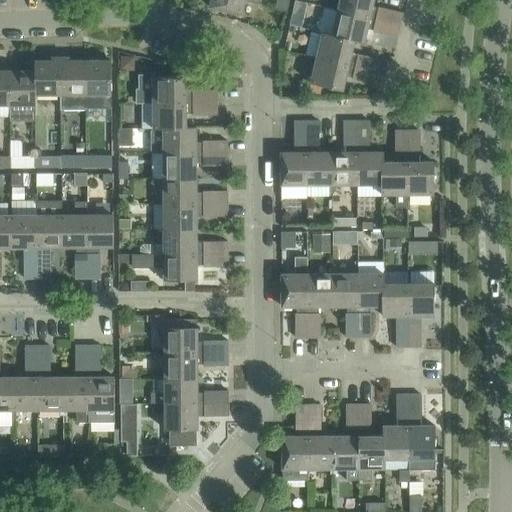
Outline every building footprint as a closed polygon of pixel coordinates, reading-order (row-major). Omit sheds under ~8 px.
[(260,0),(211,0),(210,6),(241,14),(244,0),(257,3),(260,1),(260,0)] [(287,11),(289,0),(276,0),(275,8),(287,11)] [(304,18),(307,2),(296,0),(295,0),(292,15),(304,18)] [(372,7),(373,0),(339,0),(337,10),(400,24),(403,12),(379,6),(379,9),(372,7)] [(397,37),(400,24),(337,10),(332,34),(354,39),(354,40),(364,43),(368,27),(374,29),(373,31),(397,37)] [(332,34),(323,32),(317,30),(316,34),(322,35),(318,55),(308,52),(307,54),(317,57),(379,71),(382,59),(358,54),(358,56),(351,54),(354,40),(354,39),(332,34)] [(286,42),(285,50),(292,52),(294,44),(286,42)] [(120,55),(120,70),(135,70),(135,56),(120,55)] [(376,84),(379,71),(317,57),(311,82),(342,90),(346,75),(353,76),(352,78),(376,84)] [(35,94),(60,94),(60,60),(35,60),(35,70),(35,94)] [(60,94),(60,109),(73,109),(73,101),(86,101),(86,60),(60,60),(60,94)] [(112,94),(112,80),(112,60),(86,60),(86,101),(86,107),(111,107),(111,94),(112,94)] [(0,105),(10,105),(10,70),(0,70),(0,105)] [(35,94),(35,70),(10,70),(10,105),(10,120),(36,120),(35,94)] [(153,88),(136,88),(136,102),(153,102),(217,102),(217,89),(193,89),(193,92),(186,92),(186,76),(165,76),(153,76),(153,88)] [(193,115),(217,115),(217,102),(153,102),(153,128),(186,127),(186,113),(193,113),(193,115)] [(332,152),(332,184),(358,184),(357,120),(345,121),(345,145),(347,145),(347,152),(332,152)] [(382,161),(384,161),(384,151),(368,151),(368,145),(370,145),(370,120),(357,120),(358,184),(381,184),(382,183),(382,161)] [(281,184),(307,184),(307,121),(294,121),(294,145),(296,145),(296,152),(281,152),(281,184)] [(320,121),(307,121),(307,184),(307,196),(332,196),(332,184),(332,152),(318,152),(318,145),(320,145),(320,121)] [(153,128),(151,128),(151,152),(151,153),(164,153),(227,153),(227,140),(203,140),(203,142),(196,142),(196,127),(186,127),(153,128)] [(133,145),(132,128),(119,128),(119,145),(133,145)] [(408,207),(408,194),(408,130),(395,130),(395,154),(397,154),(397,161),(384,161),(382,161),(382,183),(381,184),(381,194),(395,194),(395,207),(408,207)] [(408,194),(434,193),(434,161),(418,161),(418,154),(420,154),(420,130),(408,130),(408,194)] [(80,155),(74,155),(74,167),(87,167),(86,146),(80,147),(80,155)] [(164,153),(164,175),(164,176),(164,178),(196,178),(196,163),(203,163),(203,165),(227,165),(227,153),(164,153)] [(48,155),(49,168),(61,167),(61,155),(48,155)] [(112,155),(99,155),(99,167),(112,167),(112,166),(112,156),(112,155)] [(0,168),(11,168),(11,156),(0,156),(0,168)] [(23,156),(11,156),(11,168),(22,168),(23,168),(23,156)] [(129,162),(119,162),(119,178),(129,178),(129,162)] [(24,173),(11,173),(11,186),(24,185),(24,173)] [(46,186),(46,174),(37,174),(37,187),(46,186)] [(164,182),(164,203),(227,203),(227,190),(203,191),(203,193),(196,193),(196,178),(164,178),(164,180),(164,182)] [(133,194),(119,194),(119,203),(133,203),(133,194)] [(62,214),(63,214),(62,200),(37,200),(37,214),(37,278),(50,278),(50,254),(48,254),(48,247),(62,247),(62,214)] [(62,214),(62,247),(77,247),(77,254),(75,254),(75,277),(87,277),(87,214),(87,201),(75,201),(76,214),(63,214),(62,214)] [(164,222),(164,228),(197,228),(196,214),(203,214),(203,216),(228,216),(227,203),(164,203),(164,208),(164,222)] [(114,247),(114,226),(114,213),(87,214),(87,277),(101,278),(101,253),(99,253),(99,246),(114,247)] [(0,246),(12,247),(11,214),(0,214),(0,246)] [(25,278),(37,278),(37,214),(11,214),(12,247),(27,247),(27,254),(25,254),(25,278)] [(333,218),(334,226),(356,226),(356,217),(333,218)] [(119,218),(119,229),(129,229),(129,219),(119,218)] [(427,227),(414,227),(414,237),(427,237),(427,227)] [(164,253),(164,254),(228,253),(228,241),(203,241),(203,243),(197,243),(197,228),(164,228),(164,230),(164,232),(164,253)] [(357,242),(357,231),(346,231),(345,239),(351,242),(357,242)] [(313,234),(313,254),(330,254),(331,234),(313,234)] [(399,239),(386,239),(386,249),(399,249),(399,239)] [(426,241),(408,241),(409,254),(426,254),(426,242),(426,241)] [(132,254),(119,254),(119,262),(132,262),(133,267),(165,267),(165,280),(197,280),(197,264),(204,264),(204,266),(228,266),(228,253),(164,254),(164,253),(132,254)] [(308,274),(308,256),(295,256),(295,274),(282,274),(282,306),(297,306),(297,313),(295,313),(295,337),(308,337),(308,274)] [(318,306),(333,306),(333,273),(308,274),(308,337),(321,337),(320,313),(318,313),(318,306)] [(346,337),(358,337),(358,273),(333,273),(333,306),(348,305),(348,312),(346,312),(346,337)] [(369,305),(382,305),(383,305),(383,273),(358,273),(358,337),(371,337),(371,312),(369,312),(369,305)] [(409,283),(407,283),(407,273),(383,273),(383,305),(382,305),(382,315),(398,315),(398,322),(396,322),(396,346),(409,346),(409,283)] [(409,346),(421,346),(421,322),(419,322),(419,315),(435,315),(434,283),(409,283),(409,346)] [(119,316),(119,332),(128,332),(128,316),(119,316)] [(197,342),(197,319),(165,319),(165,353),(228,353),(228,340),(204,340),(204,342),(197,342)] [(78,377),(63,377),(63,415),(63,422),(66,422),(67,415),(67,409),(76,409),(76,422),(89,422),(88,345),(75,346),(76,370),(78,370),(78,377)] [(101,345),(88,345),(89,422),(115,422),(114,376),(99,377),(99,370),(101,370),(101,345)] [(13,421),(13,377),(0,377),(0,370),(0,346),(0,425),(13,425),(13,421)] [(16,409),(38,409),(38,346),(25,346),(25,370),(27,370),(27,377),(13,377),(13,421),(17,421),(16,409)] [(63,415),(63,377),(48,377),(48,370),(51,370),(50,346),(38,346),(38,409),(60,409),(60,415),(63,415)] [(204,365),(228,365),(228,353),(165,353),(165,378),(197,378),(197,363),(204,363),(204,365)] [(138,369),(128,368),(128,365),(120,365),(120,377),(138,377),(138,369)] [(228,403),(228,390),(204,390),(204,392),(197,393),(197,378),(165,378),(156,378),(156,392),(151,392),(151,403),(165,403),(228,403)] [(120,394),(120,403),(121,403),(133,403),(133,394),(120,394)] [(399,425),(383,425),(383,435),(384,435),(385,458),(409,458),(409,394),(396,394),(397,419),(399,419),(399,425)] [(422,394),(409,394),(409,458),(409,469),(435,469),(435,425),(420,425),(420,418),(422,418),(422,394)] [(121,403),(121,441),(127,441),(127,456),(137,455),(137,403),(133,403),(121,403)] [(228,416),(228,403),(165,403),(165,429),(170,429),(170,446),(197,446),(197,429),(198,429),(197,414),(204,414),(204,416),(228,416)] [(283,436),(282,480),(309,480),(309,468),(308,405),(296,405),(296,429),(298,429),(298,436),(283,436)] [(321,405),(308,405),(309,468),(330,468),(330,474),(334,474),(334,436),(319,436),(319,429),(321,429),(321,405)] [(348,436),(334,436),(334,474),(337,474),(337,468),(346,468),(346,480),(359,480),(359,405),(346,405),(346,429),(348,429),(348,436)] [(384,435),(383,435),(369,435),(369,429),(371,429),(371,405),(359,405),(359,480),(372,480),(372,468),(385,468),(384,435)] [(63,444),(49,444),(50,457),(64,456),(63,444)] [(119,444),(102,444),(102,456),(102,457),(119,456),(119,455),(119,444)] [(409,469),(400,469),(400,482),(409,482),(409,469)] [(325,494),(315,494),(315,506),(325,506),(325,494)] [(409,511),(421,511),(422,495),(410,495),(409,511)] [(291,500),(282,500),(282,511),(288,511),(288,509),(291,509),(291,500)] [(365,511),(384,511),(384,502),(365,503),(365,511)]
